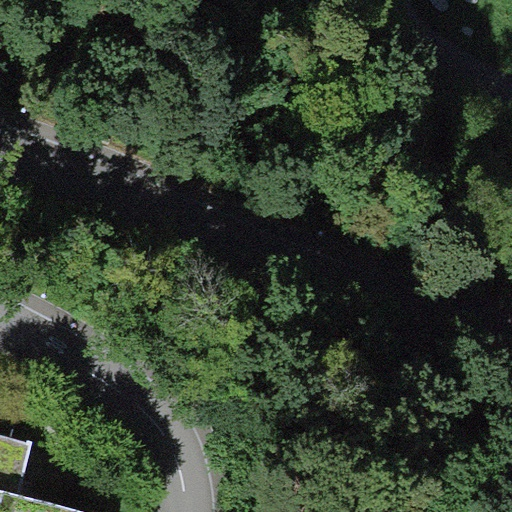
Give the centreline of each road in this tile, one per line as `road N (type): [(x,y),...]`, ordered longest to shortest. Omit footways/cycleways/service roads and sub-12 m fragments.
road 1 (residential): [(511,342),(349,291),(0,149)]
road 2 (residential): [(0,322),(158,427),(180,476),(181,511)]
